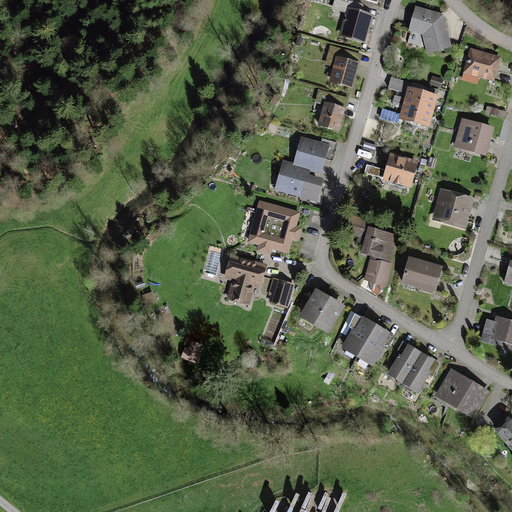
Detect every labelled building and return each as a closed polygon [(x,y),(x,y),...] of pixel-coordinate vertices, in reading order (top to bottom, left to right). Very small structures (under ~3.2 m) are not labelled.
[(343,0),(337,0),(335,9),(348,13),(342,35),(363,41),(370,17),(359,13),(361,5),(343,0)] [(417,10),(411,30),(424,34),(428,52),(449,47),(442,17),(417,10)] [(331,65),(337,66),(332,82),(350,86),(356,65),(347,62),(350,54),(331,49),(327,60),(332,61),(331,65)] [(471,51),(466,69),(479,73),(479,76),(493,80),(498,62),(488,59),(489,56),(471,51)] [(408,85),(391,80),(388,88),(406,93),(408,85)] [(435,97),(410,90),(406,104),(431,112),(435,97)] [(337,98),(321,94),(318,103),(326,105),(320,126),(337,131),(343,109),(345,101),(337,98)] [(406,104),(406,105),(402,119),(427,126),(431,112),(406,104)] [(382,109),(380,118),(398,123),(400,114),(382,109)] [(467,149),(484,154),(491,129),(463,121),(457,141),(469,144),(467,149)] [(297,164),(319,170),(322,158),(332,161),(337,144),(322,140),(320,147),(303,142),(297,164)] [(410,185),(416,163),(391,157),(385,179),(410,185)] [(385,170),(367,165),(364,173),(383,178),(385,170)] [(285,166),(279,188),(300,194),(299,198),(310,201),(314,187),(303,184),(307,172),(285,166)] [(464,227),(468,213),(465,212),(469,200),(443,192),(437,212),(444,214),(442,221),(464,227)] [(288,253),(299,214),(260,203),(249,242),(260,245),(258,250),(270,254),(271,248),(288,253)] [(363,228),(358,243),(365,245),(363,252),(389,260),(395,237),(370,230),(372,223),(352,217),(350,225),(363,228)] [(253,285),(260,287),(263,277),(259,276),(262,266),(233,258),(231,268),(234,269),(231,279),(235,280),(229,300),(247,305),(253,285)] [(440,271),(422,266),(423,263),(410,259),(403,283),(434,292),(440,271)] [(390,265),(372,260),(367,278),(385,283),(390,265)] [(277,281),(271,303),(286,307),(293,285),(277,281)] [(317,294),(303,316),(328,330),(341,308),(317,294)] [(345,347),(359,355),(376,327),(364,320),(364,319),(355,314),(349,327),(352,329),(348,336),(350,338),(345,347)] [(511,320),(497,317),(495,323),(488,321),(482,340),(499,345),(501,338),(511,341),(511,320)] [(385,349),(387,350),(394,337),(388,333),(387,334),(376,327),(359,355),(373,363),(378,354),(381,356),(385,349)] [(196,354),(199,345),(192,343),(189,351),(186,350),(183,356),(197,361),(199,355),(196,354)] [(421,354),(409,347),(402,358),(400,357),(390,373),(404,382),(421,354)] [(421,354),(404,382),(418,390),(428,374),(426,372),(433,361),(421,354)] [(485,396),(474,390),(472,384),(452,372),(438,396),(458,408),(461,403),(475,412),(485,396)] [(511,422),(509,419),(496,430),(511,449),(511,422)]
